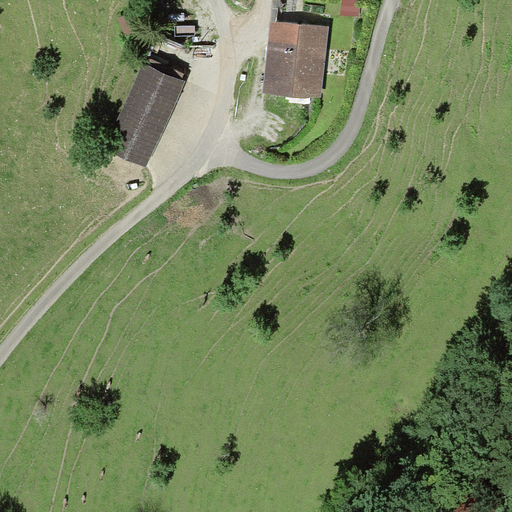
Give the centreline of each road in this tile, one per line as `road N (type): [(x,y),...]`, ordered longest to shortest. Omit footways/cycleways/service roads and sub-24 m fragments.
road 1 (track): [(211,150),(59,287),(0,360)]
road 2 (track): [(211,150),(274,171),(317,166),(344,145),(394,0)]
road 3 (unclassified): [(215,0),(233,39),(211,150)]
